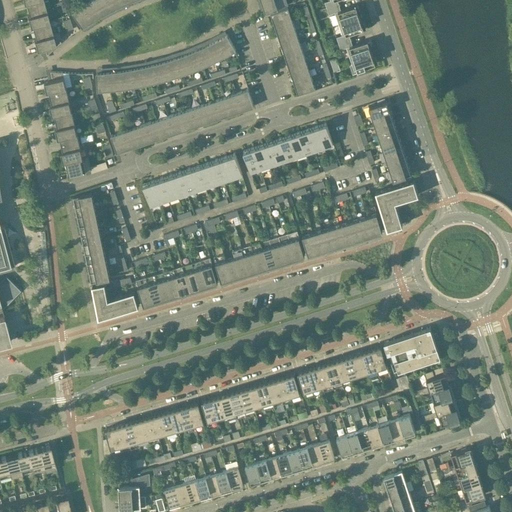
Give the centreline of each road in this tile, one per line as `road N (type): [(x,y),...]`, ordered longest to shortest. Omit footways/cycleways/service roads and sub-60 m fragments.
road 1 (residential): [(390,279),(351,264),(121,333),(88,371)]
road 2 (tertiary): [(390,279),(88,371)]
road 3 (tertiary): [(97,387),(392,291)]
road 4 (residential): [(97,387),(129,405),(372,334)]
road 5 (residential): [(141,163),(45,194),(19,71)]
road 6 (residential): [(354,471),(201,510)]
road 7 (residential): [(141,163),(152,169),(281,125)]
road 8 (residential): [(276,109),(146,153),(141,163)]
road 9 (residential): [(281,125),(388,90),(403,75)]
road 10 (residential): [(403,75),(382,74),(276,109)]
road 11 (residential): [(368,466),(492,424)]
